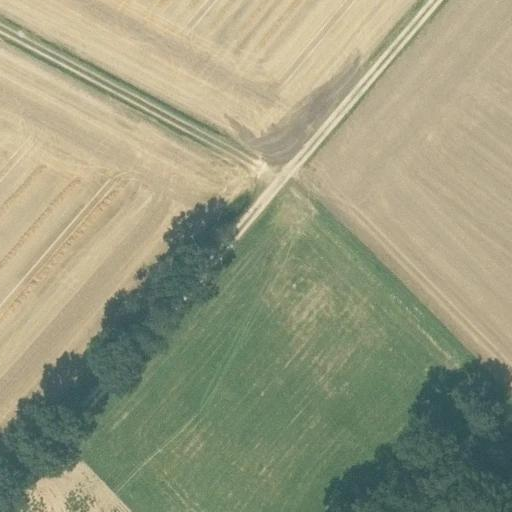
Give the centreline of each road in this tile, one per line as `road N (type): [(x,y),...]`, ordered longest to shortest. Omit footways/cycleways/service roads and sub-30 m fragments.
road 1 (track): [(437,0),(0,503)]
road 2 (track): [(284,178),(0,28)]
